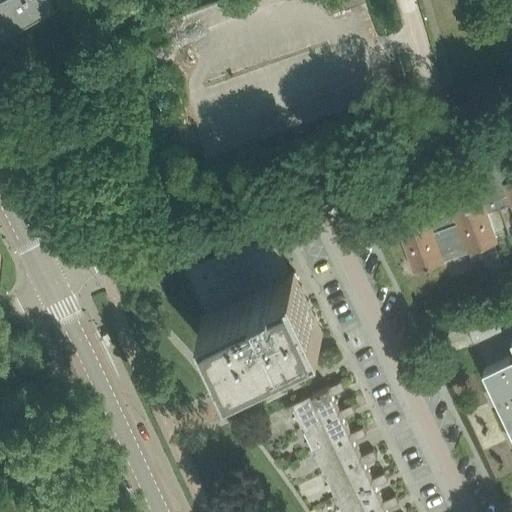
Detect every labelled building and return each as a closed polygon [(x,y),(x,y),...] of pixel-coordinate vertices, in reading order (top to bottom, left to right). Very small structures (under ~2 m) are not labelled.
[(0,0),(0,33),(4,31),(54,3),(52,0),(0,0)] [(327,0),(331,10),(357,0),(327,0)] [(452,200),(443,203),(440,196),(438,195),(435,195),(432,196),(429,199),(432,208),(427,209),(426,208),(398,218),(415,268),(444,258),(444,257),(469,248),(469,249),(498,239),(487,209),(511,200),(511,156),(511,155),(459,174),(467,194),(451,199),(452,200)] [(295,268),(290,271),(272,234),(186,264),(207,310),(202,312),(231,374),(325,330),(295,268)] [(501,258),(489,262),(496,279),(511,273),(511,261),(510,256),(510,255),(501,258)] [(511,354),(484,367),(511,425),(511,354)] [(293,403),(304,425),(341,407),(336,398),(334,392),(345,387),(342,379),(330,384),(313,392),(313,393),(293,402),(286,405),(287,407),(293,403)] [(304,425),(314,448),(352,430),(347,421),(345,415),(356,409),(353,402),(341,408),(341,407),(304,425)] [(364,425),(352,430),(314,448),(325,471),(363,453),(358,443),(355,438),(367,432),(364,425)] [(374,447),(363,453),(325,471),(336,494),(374,476),(369,466),(366,460),(378,455),(374,447)] [(377,483),(389,478),(385,470),(374,476),(336,494),(344,511),(357,511),(385,499),(384,499),(380,489),(377,483)] [(385,499),(357,511),(390,511),(391,511),(388,506),(400,500),(396,493),(384,499),(385,499)]
